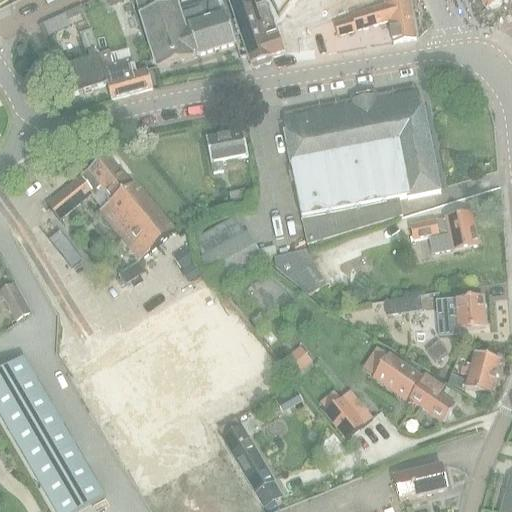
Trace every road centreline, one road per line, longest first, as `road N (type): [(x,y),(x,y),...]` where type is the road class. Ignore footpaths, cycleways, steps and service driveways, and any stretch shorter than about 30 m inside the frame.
road 1 (residential): [(38,118),(70,126),(423,54),(458,51),(487,61)]
road 2 (unknown): [(0,212),(51,307),(50,341),(60,366),(137,511)]
